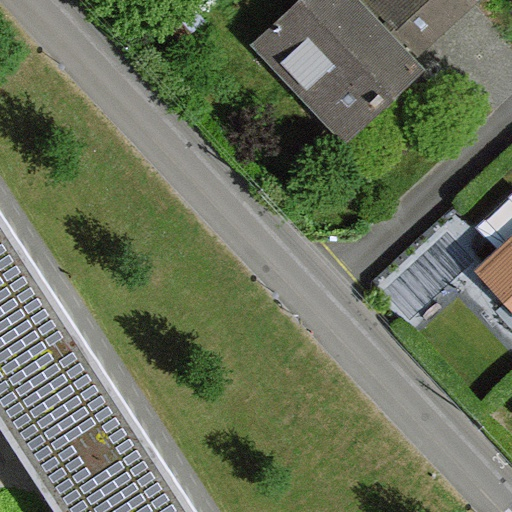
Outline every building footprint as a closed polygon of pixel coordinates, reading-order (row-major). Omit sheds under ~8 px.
[(158,8),(153,0),(129,0),(124,3),(135,21),(158,8)] [(352,0),(310,0),(263,44),(362,149),(432,83),(380,31),(358,6),(352,0)] [(364,0),(358,6),(380,31),(389,22),(411,47),(460,0),(364,0)] [(0,511),(207,511),(0,194),(0,511)] [(503,253),(511,244),(511,196),(478,227),(503,253)] [(511,244),(503,253),(484,270),(511,299),(511,244)]
